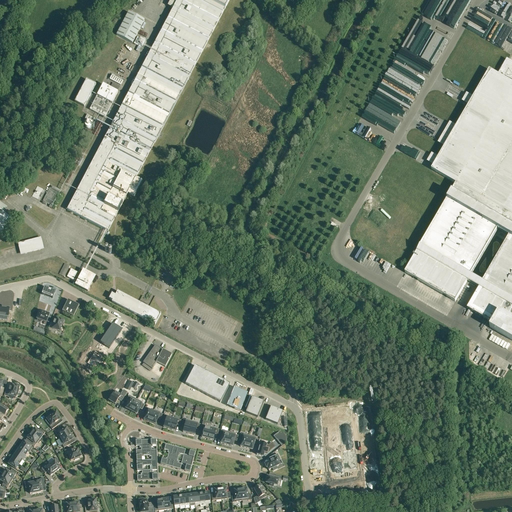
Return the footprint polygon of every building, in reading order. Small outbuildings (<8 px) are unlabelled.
[(177,0),(176,3),(173,9),(167,19),(165,22),(154,45),(150,52),(145,61),(144,63),(142,67),(129,91),(128,95),(121,108),(116,117),(98,151),(96,154),(87,172),(77,191),(75,194),(67,210),(77,215),(81,217),(85,219),(88,221),(101,228),(108,231),(117,215),(118,216),(119,214),(118,213),(128,194),(130,195),(134,197),(142,181),(140,179),(138,178),(136,178),(136,177),(138,174),(139,172),(151,149),(188,79),(189,78),(225,9),(228,3),(229,0),(177,0)] [(128,12),(126,18),(117,35),(132,44),(144,21),(128,12)] [(140,47),(144,41),(140,38),(136,45),(137,45),(135,50),(136,51),(139,46),(140,47)] [(511,62),(508,60),(499,75),(501,77),(511,82),(511,62)] [(511,82),(501,77),(499,75),(489,70),(474,96),(474,97),(468,106),(468,107),(457,126),(456,128),(446,145),(445,147),(438,158),(438,159),(433,167),(431,169),(456,184),(405,272),(455,302),(467,281),(479,288),(467,309),(492,323),(490,327),(511,340),(511,82)] [(120,85),(123,81),(120,79),(120,78),(117,77),(115,76),(115,75),(112,74),(109,79),(120,85)] [(78,96),(75,102),(84,107),(96,84),(86,80),(78,96)] [(103,85),(96,98),(90,110),(103,117),(117,91),(103,85)] [(468,106),(474,97),(467,93),(462,102),(468,106)] [(456,128),(457,126),(450,122),(438,143),(445,147),(446,145),(456,128)] [(75,146),(72,151),(79,155),(82,149),(75,146)] [(426,163),(433,167),(438,159),(438,158),(431,154),(426,163)] [(74,163),(79,165),(83,158),(78,155),(74,163)] [(37,186),(32,196),(39,200),(44,190),(37,186)] [(52,206),(60,191),(52,187),(51,188),(50,188),(43,201),(52,206)] [(0,235),(3,231),(12,219),(3,213),(0,210),(0,235)] [(20,245),(20,243),(22,253),(42,248),(40,240),(20,245)] [(77,273),(71,270),(67,277),(73,281),(77,273)] [(88,292),(95,276),(83,270),(75,285),(88,292)] [(44,287),(41,294),(52,299),(55,291),(44,287)] [(112,302),(153,324),(155,325),(161,314),(160,314),(146,306),(140,303),(138,302),(118,291),(117,291),(115,295),(112,294),(112,293),(109,299),(112,301),(112,302)] [(38,303),(38,302),(40,294),(33,292),(31,302),(38,303)] [(73,317),(78,307),(79,306),(72,302),(71,303),(68,301),(68,300),(62,312),(73,317)] [(0,315),(8,316),(9,308),(0,306),(0,315)] [(78,307),(73,317),(73,318),(84,324),(90,312),(78,307)] [(18,316),(18,320),(30,321),(30,318),(31,318),(32,313),(31,313),(31,310),(26,309),(26,310),(23,309),(23,313),(22,313),(22,316),(18,316)] [(40,311),(36,320),(41,322),(41,320),(46,322),(49,323),(51,317),(48,316),(49,315),(46,314),(47,313),(42,312),(40,311)] [(101,317),(91,332),(101,339),(111,324),(110,323),(110,324),(109,323),(109,324),(106,321),(105,321),(104,320),(102,319),(101,318),(101,317)] [(54,321),(54,323),(53,324),(50,323),(49,327),(60,331),(61,328),(62,328),(64,324),(63,324),(64,320),(60,319),(59,319),(56,318),(55,321),(54,321)] [(113,324),(100,343),(109,349),(121,331),(122,330),(121,330),(121,331),(117,329),(117,328),(117,327),(113,325),(113,324)] [(79,332),(74,329),(69,338),(74,341),(79,332)] [(76,351),(77,351),(79,353),(83,355),(86,351),(89,353),(94,345),(91,343),(92,343),(85,338),(82,342),(82,341),(81,342),(82,342),(81,344),(80,343),(80,344),(81,344),(76,351)] [(145,361),(143,363),(152,369),(157,363),(159,364),(163,366),(165,367),(172,354),(169,353),(166,351),(163,350),(162,351),(155,346),(150,353),(150,354),(149,355),(145,361)] [(89,360),(87,363),(89,364),(92,366),(94,363),(96,365),(102,357),(102,356),(98,354),(95,352),(93,355),(92,356),(90,359),(89,360)] [(195,366),(185,384),(220,403),(230,384),(195,366)] [(10,388),(9,391),(6,390),(4,396),(9,397),(9,399),(13,400),(14,399),(15,399),(17,394),(18,394),(19,390),(18,390),(19,386),(15,385),(15,386),(11,385),(10,388)] [(234,387),(226,406),(240,412),(248,393),(234,387)] [(119,398),(122,400),(127,392),(123,390),(120,395),(115,391),(109,400),(115,404),(118,399),(119,398)] [(125,408),(131,411),(137,400),(129,395),(126,401),(128,402),(126,405),(127,405),(125,408)] [(264,402),(263,401),(260,400),(252,397),(245,413),(257,418),(264,402)] [(137,400),(131,411),(137,414),(139,409),(142,410),(145,405),(142,403),(143,402),(137,400)] [(0,415),(2,418),(4,415),(8,409),(0,404),(0,415)] [(270,407),(265,419),(277,424),(282,412),(283,411),(270,406),(270,407)] [(144,420),(149,422),(154,411),(145,407),(143,413),(146,414),(144,420)] [(154,410),(154,411),(149,422),(155,424),(157,419),(160,420),(162,414),(160,413),(160,412),(154,410)] [(57,421),(60,419),(58,416),(59,416),(56,412),(53,414),(53,413),(49,416),(50,417),(45,420),(52,430),(57,426),(55,423),(58,421),(57,421)] [(169,429),(173,418),(164,415),(162,421),(165,422),(163,427),(169,429)] [(173,418),(169,429),(175,431),(177,425),(179,426),(181,420),(173,418)] [(189,434),(192,421),(186,419),(186,420),(183,420),(181,425),(184,426),(183,432),(189,434)] [(198,422),(192,421),(189,434),(194,435),(196,429),(199,430),(200,424),(197,424),(198,422)] [(202,437),(207,439),(211,427),(202,425),(200,431),(203,431),(202,437)] [(219,429),(211,427),(207,439),(213,440),(215,434),(218,435),(219,429)] [(57,434),(60,439),(70,433),(68,429),(68,430),(67,428),(61,431),(60,428),(54,431),(56,434),(57,434)] [(31,433),(40,440),(45,433),(40,429),(38,432),(34,429),(31,433)] [(220,443),(226,445),(230,432),(221,430),(219,436),(221,436),(220,439),(221,440),(220,443)] [(236,434),(230,432),(226,445),(232,446),(234,441),(237,441),(238,436),(235,435),(236,434)] [(40,440),(31,433),(27,438),(31,441),(29,444),(34,447),(40,440)] [(72,437),(70,433),(60,439),(63,445),(62,445),(64,448),(69,445),(68,442),(73,439),(72,437)] [(284,433),(277,439),(281,445),(287,441),(286,435),(284,433)] [(240,447),(246,448),(250,435),(244,434),(243,435),(240,434),(239,440),(242,441),(240,447)] [(250,435),(246,448),(252,450),(254,444),(257,445),(258,439),(255,438),(256,437),(250,435)] [(141,451),(146,450),(146,440),(135,441),(136,447),(136,446),(139,446),(140,448),(141,448),(141,451)] [(156,440),(146,440),(146,450),(151,450),(151,448),(153,448),(152,446),(156,446),(156,440)] [(24,441),(21,446),(28,451),(29,452),(33,447),(24,441)] [(269,446),(266,445),(260,443),(257,455),(263,457),(264,453),(267,454),(267,453),(268,451),(269,451),(275,447),(272,443),(269,446)] [(168,456),(173,457),(176,447),(166,444),(164,450),(168,451),(167,452),(168,453),(168,456)] [(21,446),(19,449),(18,451),(25,456),(28,451),(21,446)] [(186,450),(176,447),(173,457),(178,458),(179,455),(180,456),(180,454),(184,455),(186,450)] [(74,450),(72,451),(71,448),(64,451),(66,455),(68,454),(71,461),(74,459),(75,460),(79,459),(78,458),(81,456),(80,452),(79,452),(78,449),(74,451),(74,450)] [(146,450),(141,451),(136,451),(136,461),(142,461),(142,457),(144,457),(144,456),(146,456),(146,450)] [(146,450),(146,456),(149,456),(149,457),(151,457),(151,460),(151,461),(157,460),(156,450),(151,450),(146,450)] [(18,451),(17,452),(15,455),(22,460),(25,456),(18,451)] [(195,452),(190,451),(189,454),(187,454),(186,455),(184,455),(182,459),(192,462),(195,452)] [(277,454),(270,457),(272,460),(270,461),(265,464),(266,468),(267,467),(269,470),(272,468),(273,471),(277,469),(276,466),(280,465),(278,461),(280,460),(277,454)] [(15,455),(14,455),(12,459),(19,465),(22,460),(15,455)] [(173,457),(168,456),(167,458),(166,458),(165,460),(162,459),(160,464),(170,467),(173,457)] [(170,467),(180,470),(181,465),(181,464),(178,463),(178,461),(177,461),(178,458),(173,457),(170,467)] [(56,458),(49,463),(55,472),(60,469),(57,465),(60,463),(56,458)] [(19,465),(12,459),(8,464),(16,469),(19,465)] [(181,464),(181,465),(184,465),(184,467),(185,467),(184,471),(190,472),(192,462),(182,459),(181,464)] [(137,471),(142,471),(142,467),(144,467),(144,466),(147,466),(147,460),(142,461),(136,461),(137,472),(137,471)] [(151,460),(147,460),(147,466),(150,466),(150,467),(152,467),(152,470),(152,471),(157,471),(157,460),(151,461),(151,460)] [(50,476),(55,472),(49,463),(41,469),(45,474),(48,472),(50,476)] [(5,470),(2,475),(12,481),(16,473),(11,470),(10,472),(5,470)] [(142,471),(142,474),(141,474),(141,476),(137,476),(137,481),(148,481),(147,470),(142,471)] [(152,470),(147,470),(148,481),(158,481),(158,475),(157,475),(154,475),(154,473),(152,473),(152,471),(152,470)] [(12,481),(2,475),(0,479),(0,480),(3,483),(2,485),(7,489),(12,481)] [(281,477),(275,475),(275,478),(267,476),(266,480),(267,480),(266,483),(269,484),(269,485),(273,486),(273,485),(277,485),(278,479),(280,480),(281,477)] [(40,480),(34,481),(36,493),(41,492),(43,491),(41,485),(45,485),(43,478),(40,479),(40,480)] [(36,493),(34,481),(33,481),(28,482),(24,482),(26,488),(29,488),(30,494),(32,493),(32,494),(36,493)] [(253,498),(255,505),(261,501),(261,500),(266,497),(263,493),(265,491),(261,485),(258,487),(257,486),(254,488),(255,488),(254,489),(258,496),(253,498)] [(221,500),(230,499),(230,492),(226,493),(226,488),(220,489),(221,500)] [(220,489),(214,490),(215,494),(211,495),(212,501),(221,500),(220,489)] [(236,502),(242,501),(240,489),(234,490),(235,496),(231,497),(232,503),(236,502)] [(247,489),(240,489),(242,501),(248,500),(248,501),(252,500),(251,494),(247,495),(247,489)] [(163,500),(164,510),(173,509),(172,503),(169,504),(168,499),(163,500)] [(88,508),(85,508),(85,511),(97,511),(97,507),(98,507),(97,503),(96,503),(96,500),(91,500),(91,501),(88,501),(88,505),(88,508)] [(153,511),(153,507),(147,508),(147,503),(146,500),(144,501),(143,500),(139,500),(139,504),(139,508),(140,508),(140,511),(153,511)] [(155,511),(164,510),(163,500),(157,500),(157,505),(154,505),(155,511)] [(79,502),(72,503),(73,511),(83,511),(83,508),(79,508),(79,502)] [(66,504),(66,508),(66,510),(63,510),(63,511),(73,511),(72,503),(68,503),(68,504),(66,504)]
